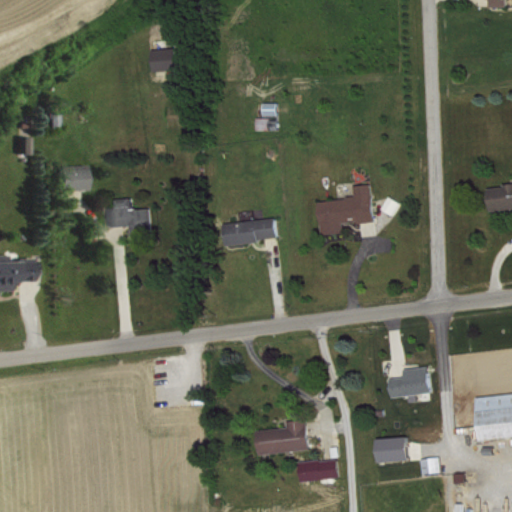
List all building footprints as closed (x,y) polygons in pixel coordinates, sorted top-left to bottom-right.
[(185,70),(184,48),(162,49),(163,71),(185,70)] [(286,102),(272,103),(272,116),(286,115),(286,102)] [(264,130),(286,130),(286,118),(264,119),(264,130)] [(92,190),(92,166),(64,167),(65,191),(92,190)] [(330,235),(353,233),(352,224),(382,221),(378,184),(361,185),(363,197),(327,201),(330,235)] [(511,185),(494,188),(497,213),(511,211),(511,185)] [(158,208),(140,209),(140,198),(123,198),(124,208),(115,208),(116,227),(138,226),(139,241),(160,239),(158,208)] [(284,218),(231,223),(234,245),(286,239),(284,218)] [(38,282),(37,259),(12,260),(11,255),(0,255),(0,291),(16,291),(16,282),(38,282)] [(440,393),(437,367),(414,369),(414,376),(398,378),(400,397),(440,393)] [(317,449),(314,419),(295,421),(295,427),(264,430),(266,454),(317,449)] [(431,474),(449,472),(448,457),(429,458),(431,474)] [(347,478),(346,459),(328,460),(329,479),(347,478)]
